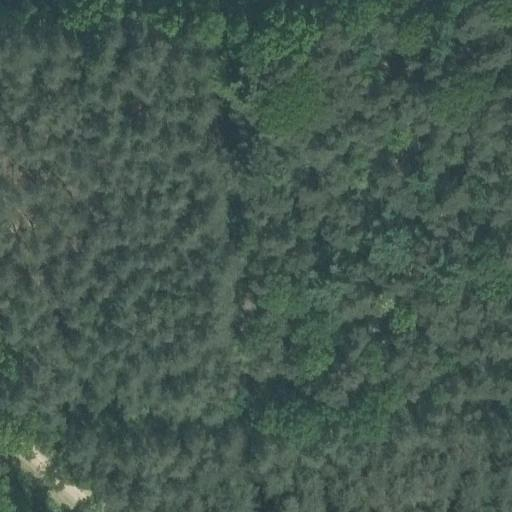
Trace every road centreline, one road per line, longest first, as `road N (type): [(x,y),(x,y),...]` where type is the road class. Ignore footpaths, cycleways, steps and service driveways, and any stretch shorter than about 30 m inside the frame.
road 1 (track): [(244,511),(222,0)]
road 2 (track): [(101,511),(0,422)]
